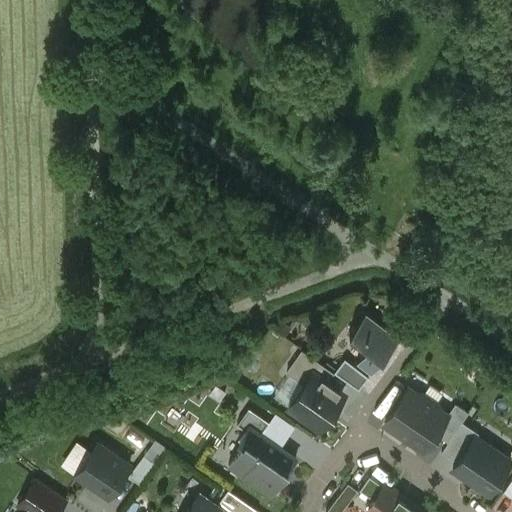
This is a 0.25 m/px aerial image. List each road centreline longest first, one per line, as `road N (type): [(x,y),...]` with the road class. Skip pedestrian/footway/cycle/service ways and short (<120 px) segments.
road 1 (unclassified): [(511,346),(89,64),(88,0)]
road 2 (track): [(0,391),(374,254)]
road 3 (track): [(92,353),(89,64)]
road 4 (residential): [(467,511),(355,436),(298,511)]
